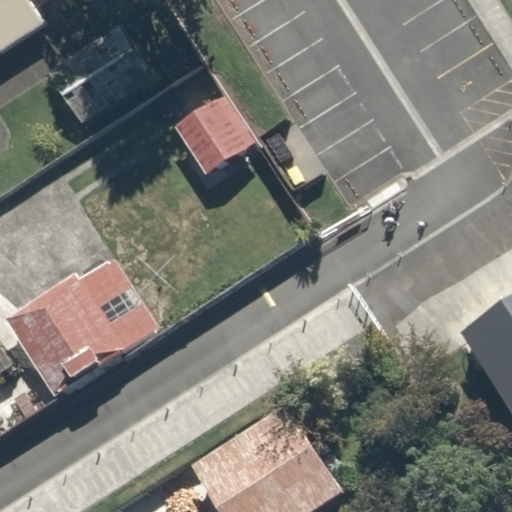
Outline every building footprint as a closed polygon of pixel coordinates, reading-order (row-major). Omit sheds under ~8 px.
[(0,0),(0,50),(42,24),(26,0),(0,0)] [(175,57),(147,15),(58,75),(86,117),(175,57)] [(254,143),(223,95),(174,126),(205,174),(254,143)] [(176,337),(126,259),(14,331),(64,409),(176,337)] [(511,302),(463,334),(511,410),(511,302)] [(322,511),(353,492),(288,394),(184,464),(215,511),(322,511)]
